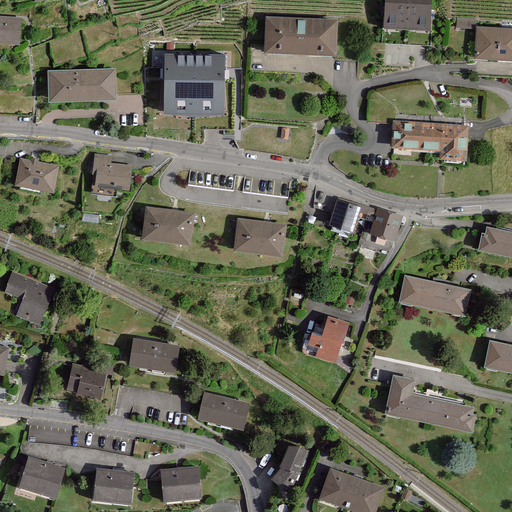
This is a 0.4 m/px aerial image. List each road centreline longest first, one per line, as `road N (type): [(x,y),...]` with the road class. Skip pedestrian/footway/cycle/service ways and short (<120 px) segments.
road 1 (residential): [(0,129),(318,173),(411,206),(511,202)]
road 2 (residential): [(256,511),(250,478),(223,448),(121,424),(0,410)]
